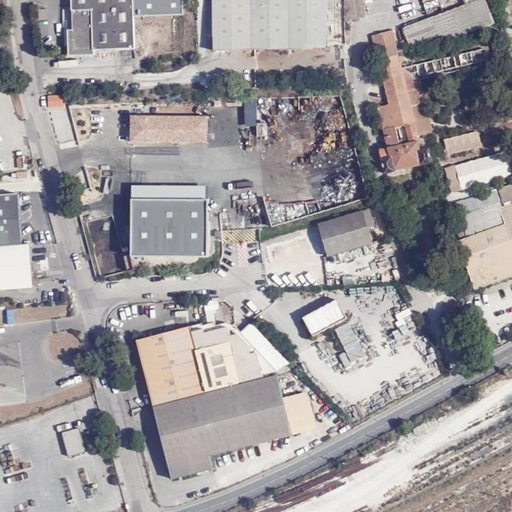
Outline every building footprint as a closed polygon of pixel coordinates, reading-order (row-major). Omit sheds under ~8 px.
[(130,0),(69,0),(70,12),(61,12),(61,25),(71,25),(72,51),(132,49),(130,0)] [(328,50),(326,0),(212,0),(214,51),(328,50)] [(342,0),(343,21),(365,18),(361,0),(342,0)] [(403,29),(405,35),(433,25),(431,22),(486,4),(484,0),(462,0),(465,7),(403,29)] [(493,23),(486,4),(431,22),(433,25),(405,35),(409,48),(437,38),(438,42),(493,23)] [(488,39),(502,35),(499,25),(485,30),(488,39)] [(463,67),(486,62),(484,51),(400,68),(392,31),(372,35),(387,106),(377,108),(385,150),(378,151),(383,175),(394,173),(394,170),(421,164),(422,166),(430,164),(428,151),(419,152),(416,136),(412,122),(424,119),(414,74),(418,73),(419,77),(456,69),(458,64),(463,67)] [(414,74),(424,119),(428,118),(420,81),(487,67),(486,62),(463,67),(456,69),(419,77),(418,73),(414,74)] [(65,94),(47,95),(47,107),(65,106),(65,94)] [(489,109),(491,115),(507,109),(506,104),(489,109)] [(73,107),(54,108),(58,148),(77,146),(73,107)] [(507,109),(491,115),(493,121),(509,116),(507,109)] [(199,115),(132,115),(130,147),(208,147),(207,116),(199,115)] [(428,118),(424,119),(412,122),(416,136),(431,133),(428,118)] [(259,122),(259,135),(267,135),(267,122),(259,122)] [(443,138),(447,154),(482,145),(478,129),(443,138)] [(450,189),(511,176),(511,173),(507,152),(445,165),(450,189)] [(208,258),(209,185),(130,184),(130,257),(208,258)] [(450,192),(452,202),(468,199),(466,189),(450,192)] [(0,289),(31,287),(28,244),(19,244),(15,193),(0,194),(0,289)] [(458,220),(492,207),(488,196),(453,205),(458,220)] [(511,206),(494,213),(492,207),(458,220),(462,231),(455,234),(459,244),(456,246),(473,292),(511,277),(511,206)] [(365,208),(358,211),(363,227),(370,224),(365,208)] [(368,242),(363,227),(358,211),(315,224),(325,255),(368,242)] [(332,303),(300,319),(303,324),(298,327),(303,335),(307,332),(310,338),(343,321),(332,303)] [(3,310),(5,324),(15,323),(12,308),(3,310)] [(229,323),(189,332),(204,392),(271,375),(278,377),(292,373),(290,363),(251,323),(241,333),(229,323)] [(133,340),(149,405),(204,392),(189,332),(188,326),(133,340)] [(343,366),(351,365),(348,352),(340,354),(343,366)] [(285,435),(271,375),(204,392),(149,405),(168,480),(208,469),(205,456),(285,435)] [(74,427),(57,431),(63,455),(80,450),(79,447),(74,427)]
